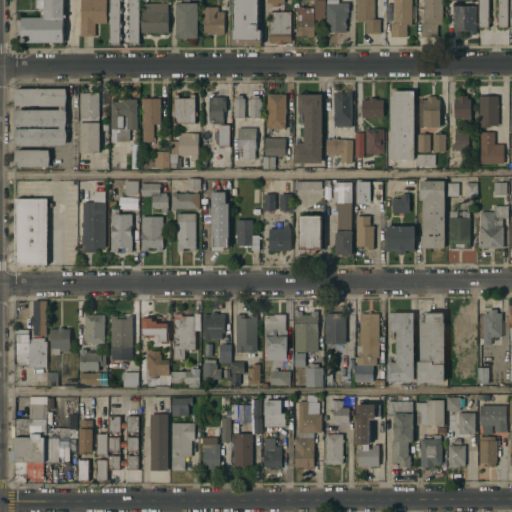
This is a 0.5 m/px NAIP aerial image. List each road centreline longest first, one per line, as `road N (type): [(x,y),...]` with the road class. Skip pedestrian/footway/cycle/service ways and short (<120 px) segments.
road 1 (residential): [(511,61),(0,66)]
road 2 (residential): [(511,280),(0,283)]
road 3 (tertiary): [(511,500),(0,501)]
